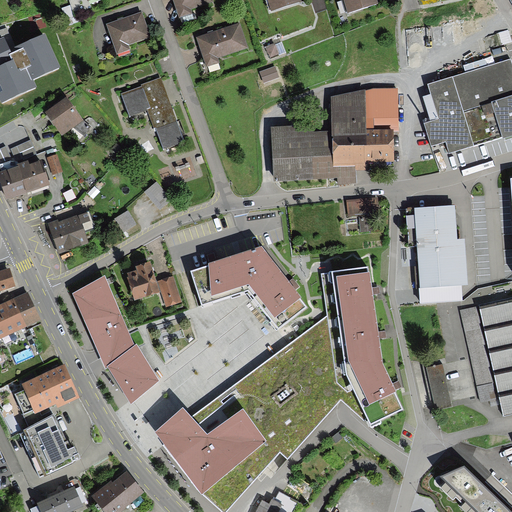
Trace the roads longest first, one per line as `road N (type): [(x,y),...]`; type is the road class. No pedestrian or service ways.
road 1 (residential): [(511,158),(403,186),(232,204)]
road 2 (secondary): [(39,295),(109,426),(178,511)]
road 3 (residential): [(156,0),(232,204)]
road 4 (residential): [(232,204),(168,225),(39,295)]
road 5 (unknown): [(484,429),(454,309)]
